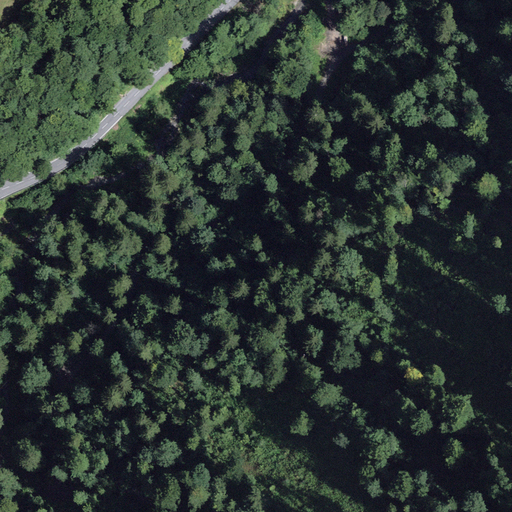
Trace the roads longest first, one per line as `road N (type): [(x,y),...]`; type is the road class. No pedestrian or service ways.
road 1 (track): [(338,59),(285,169),(218,223),(166,239),(137,263),(128,300),(55,397),(54,425)]
road 2 (tertiary): [(0,190),(63,163),(232,0)]
